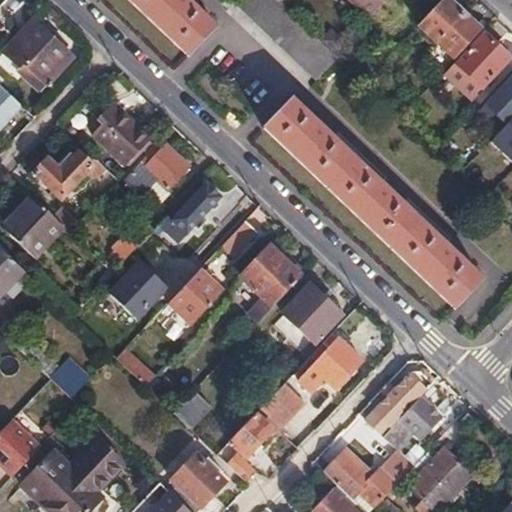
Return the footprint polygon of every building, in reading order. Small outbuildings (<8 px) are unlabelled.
[(132,0),(189,54),(215,27),(192,5),(186,0),(132,0)] [(282,3),(278,0),(236,0),(261,24),(318,79),(338,57),(337,56),(282,3)] [(352,0),(372,19),(389,0),(352,0)] [(449,0),(443,0),(421,25),(438,41),(463,14),(449,0)] [(463,14),(438,41),(456,60),(482,32),(463,14)] [(30,18),(0,50),(0,64),(15,79),(13,81),(32,98),(70,57),(30,18)] [(485,36),(458,65),(482,87),(509,59),(485,36)] [(511,81),(482,113),(502,132),(511,121),(511,81)] [(18,102),(4,89),(0,92),(0,121),(7,114),(18,102)] [(293,99),(266,128),(327,186),(401,256),(455,308),(482,280),(428,229),(317,123),(293,99)] [(91,133),(126,165),(151,138),(111,102),(96,117),(101,122),(91,133)] [(7,114),(0,121),(0,129),(11,118),(7,114)] [(126,165),(130,169),(135,164),(155,142),(151,138),(126,165)] [(139,167),(127,181),(141,195),(146,190),(156,178),(167,188),(188,165),(166,144),(165,145),(158,139),(155,142),(135,164),(139,167)] [(48,158),(36,171),(63,197),(72,188),(76,191),(80,187),(76,184),(94,165),(92,163),(95,160),(86,151),(81,155),(77,152),(61,170),(48,158)] [(167,188),(156,178),(146,190),(160,203),(171,192),(167,188)] [(169,216),(159,226),(177,243),(221,197),(206,183),(173,219),(169,216)] [(53,217),(30,196),(3,225),(3,227),(35,257),(63,227),(53,217)] [(130,241),(137,249),(159,226),(169,216),(170,213),(161,205),(129,239),(130,241)] [(53,217),(63,227),(70,233),(80,223),(63,207),(53,217)] [(204,248),(212,256),(222,246),(246,220),(238,212),(204,248)] [(246,220),(222,246),(234,256),(258,231),(246,220)] [(272,246),(244,276),(265,297),(250,313),(258,322),(301,276),(302,270),(295,264),(292,266),(272,246)] [(0,294),(23,270),(0,248),(0,294)] [(110,297),(135,321),(165,289),(140,265),(110,297)] [(183,288),(169,302),(191,322),(221,289),(200,269),(194,276),(183,288)] [(310,285),(282,313),(313,343),(340,314),(310,285)] [(0,346),(8,338),(0,330),(0,346)] [(332,335),(319,348),(324,353),(300,379),(312,391),(324,379),(336,390),(362,362),(332,335)] [(22,351),(70,397),(89,377),(68,357),(58,368),(32,341),(22,351)] [(125,348),(116,358),(146,386),(155,376),(125,348)] [(386,437),(435,385),(422,373),(411,373),(398,387),(366,420),(386,437)] [(285,383),(259,411),(278,430),(305,402),(285,383)] [(444,421),(442,418),(427,404),(440,390),(435,385),(386,437),(398,448),(416,465),(432,449),(424,442),(444,421)] [(193,392),(174,412),(189,428),(208,407),(193,392)] [(255,415),(231,441),(245,455),(270,429),(255,415)] [(15,416),(0,431),(0,466),(11,477),(44,443),(15,416)] [(458,422),(438,443),(444,449),(410,484),(424,498),(417,506),(424,511),(438,511),(473,475),(449,452),(468,432),(458,422)] [(55,453),(23,486),(51,511),(87,511),(102,498),(96,491),(121,464),(96,440),(70,467),(55,453)] [(347,453),(326,475),(366,511),(371,511),(416,465),(398,448),(372,476),(347,453)] [(179,492),(175,496),(191,511),(195,511),(225,481),(217,471),(220,468),(209,458),(206,462),(197,454),(171,482),(179,492)] [(228,464),(246,482),(255,472),(237,455),(228,464)] [(159,503),(150,511),(191,511),(175,496),(170,491),(159,503)] [(356,511),(335,491),(315,511),(356,511)]
